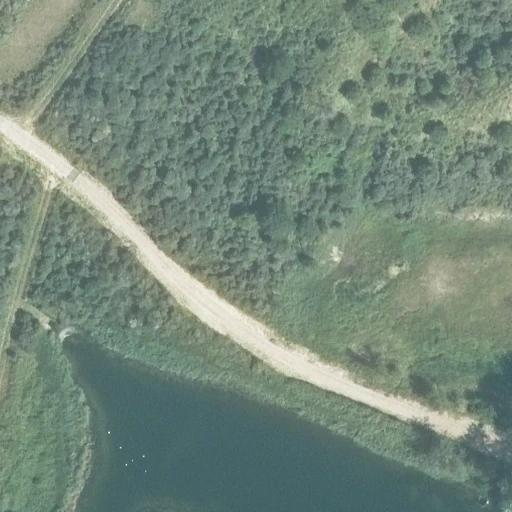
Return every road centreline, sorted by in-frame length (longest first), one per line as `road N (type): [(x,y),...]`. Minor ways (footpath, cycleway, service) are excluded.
road 1 (track): [(511,452),(309,369),(243,330),(180,286),(19,134)]
road 2 (track): [(0,369),(54,159)]
road 3 (track): [(19,134),(122,0)]
